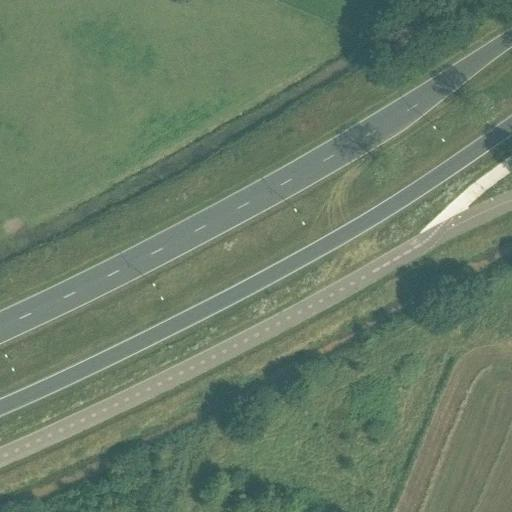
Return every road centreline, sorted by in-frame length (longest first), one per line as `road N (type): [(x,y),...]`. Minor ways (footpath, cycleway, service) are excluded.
road 1 (secondary): [(511,37),(274,189),(0,327)]
road 2 (secondary): [(0,407),(244,289),(511,125)]
